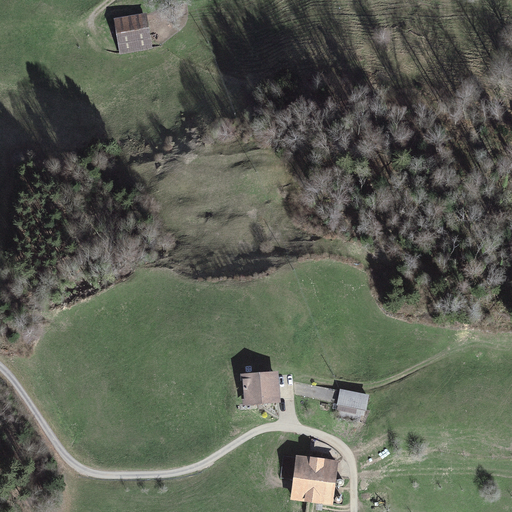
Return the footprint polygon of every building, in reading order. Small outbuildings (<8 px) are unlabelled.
[(146,14),(114,19),(120,55),(153,49),(146,14)] [(274,376),(235,379),(237,409),(277,406),(274,376)] [(337,409),(357,413),(358,408),(368,409),(371,392),(341,387),(337,409)] [(282,478),(293,480),(296,458),(285,456),(282,478)] [(338,462),(296,456),(290,501),(333,506),(338,462)]
